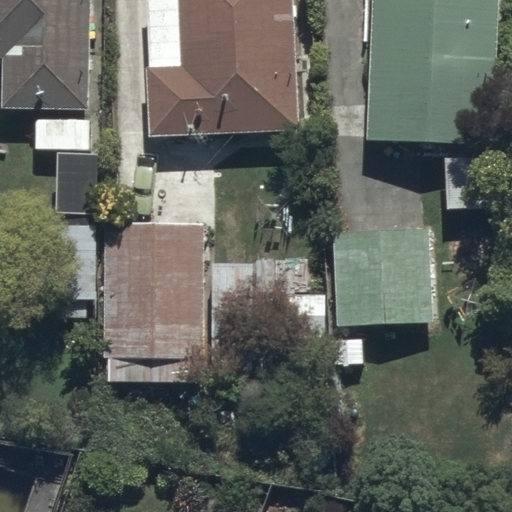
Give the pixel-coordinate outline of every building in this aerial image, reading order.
[(9,109),(94,110),(95,0),(0,0),(0,53),(9,53),(9,109)] [(157,134),(300,129),(295,0),(188,0),(191,63),(154,65),(157,134)] [(499,144),(505,0),(373,0),(367,138),(499,144)] [(112,378),(205,380),(209,220),(117,217),(112,378)] [(430,225),(336,231),(342,326),(436,320),(430,225)]
